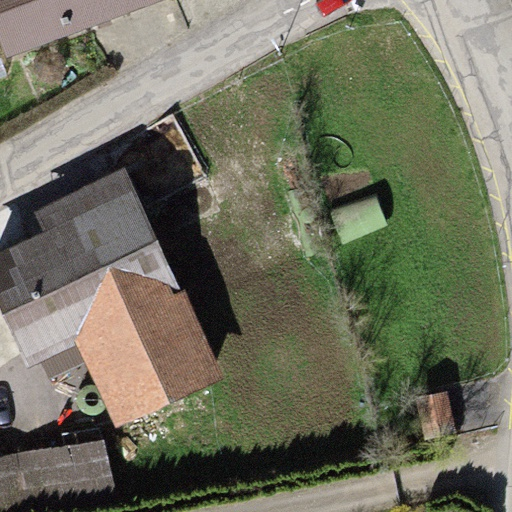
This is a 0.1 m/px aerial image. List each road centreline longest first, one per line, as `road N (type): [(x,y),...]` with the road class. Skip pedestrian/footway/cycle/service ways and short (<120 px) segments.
road 1 (residential): [(0,178),(324,0)]
road 2 (tertiary): [(511,122),(451,0)]
